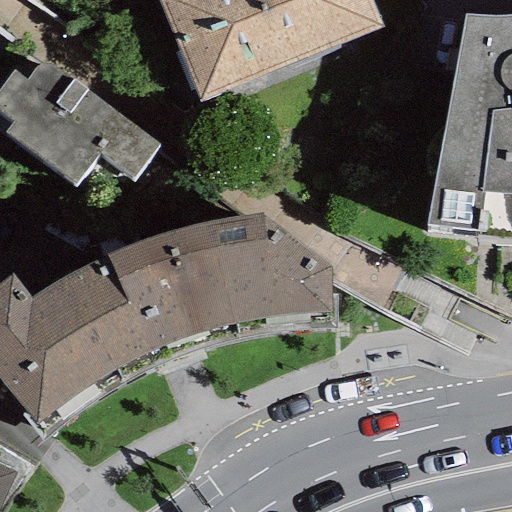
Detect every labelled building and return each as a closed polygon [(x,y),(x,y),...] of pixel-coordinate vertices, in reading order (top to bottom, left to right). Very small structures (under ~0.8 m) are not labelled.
[(158,0),(198,100),(381,28),(369,0),(158,0)] [(488,19),(465,17),(425,223),(477,228),(476,237),(491,237),(511,238),(511,17),(511,18),(488,19)] [(132,166),(158,132),(56,56),(48,54),(43,54),(36,57),(26,70),(14,61),(0,78),(0,102),(13,111),(3,124),(73,172),(99,143),(132,166)] [(13,256),(0,267),(0,368),(42,424),(84,396),(118,374),(146,361),(200,338),(233,327),(273,319),(339,315),(338,284),(331,285),(328,256),(260,202),(195,212),(140,224),(93,246),(27,280),(13,256)] [(0,486),(13,458),(0,451),(0,486)]
